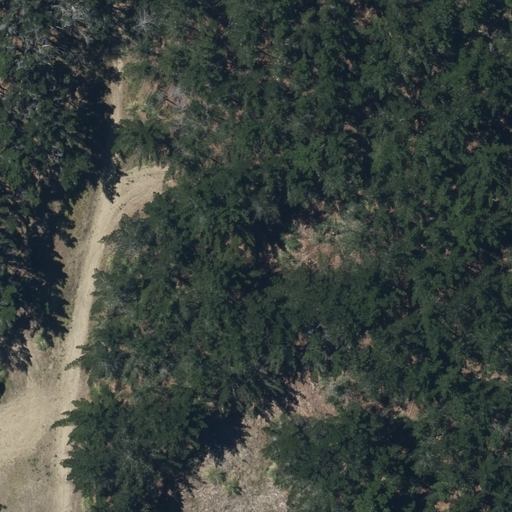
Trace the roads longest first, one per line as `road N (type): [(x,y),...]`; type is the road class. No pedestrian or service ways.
road 1 (track): [(95,0),(105,192),(62,439),(67,511)]
road 2 (track): [(105,192),(386,167),(511,73)]
